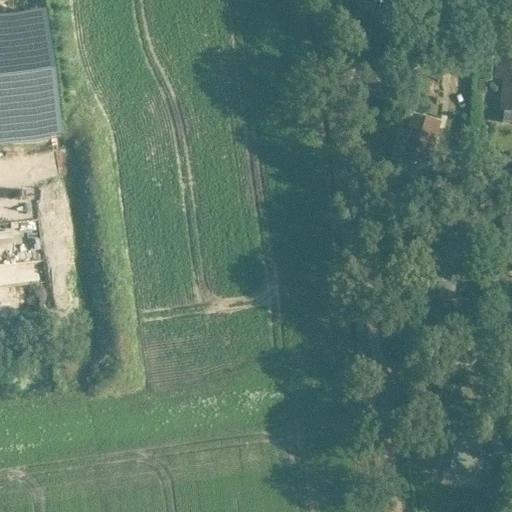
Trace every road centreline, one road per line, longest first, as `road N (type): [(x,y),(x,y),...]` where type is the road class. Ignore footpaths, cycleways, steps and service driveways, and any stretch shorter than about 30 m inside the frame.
road 1 (residential): [(387,401),(343,77)]
road 2 (residential): [(343,77),(448,46),(511,12)]
road 3 (residential): [(387,401),(511,346)]
